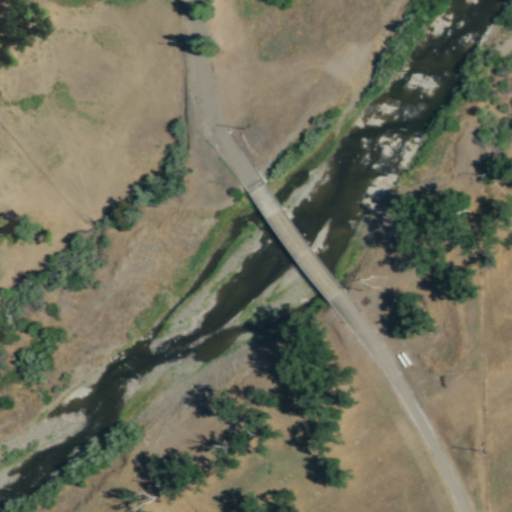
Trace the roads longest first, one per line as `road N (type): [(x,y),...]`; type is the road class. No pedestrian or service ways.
road 1 (residential): [(336,294),(449,469),(465,511)]
road 2 (residential): [(198,0),(216,126),(254,184)]
road 3 (residential): [(254,184),(336,294)]
